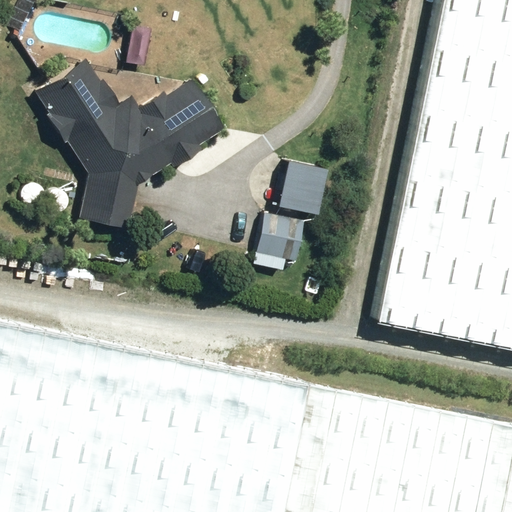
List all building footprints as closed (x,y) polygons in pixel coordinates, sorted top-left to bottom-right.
[(511,0),(454,0),(388,314),(511,340),(511,0)] [(167,91),(164,86),(139,103),(132,91),(121,98),(104,74),(99,76),(86,54),(34,86),(89,169),(79,212),(128,222),(137,180),(171,160),(174,164),(202,144),(200,141),(226,123),(197,73),(167,91)] [(283,179),(245,173),(243,190),(279,196),(279,199),(319,207),(328,164),(289,155),(283,179)] [(277,211),(263,208),(256,249),(254,261),(284,266),(286,255),(296,257),(303,218),(276,213),(277,211)] [(511,511),(511,428),(298,384),(271,511),(511,511)]
